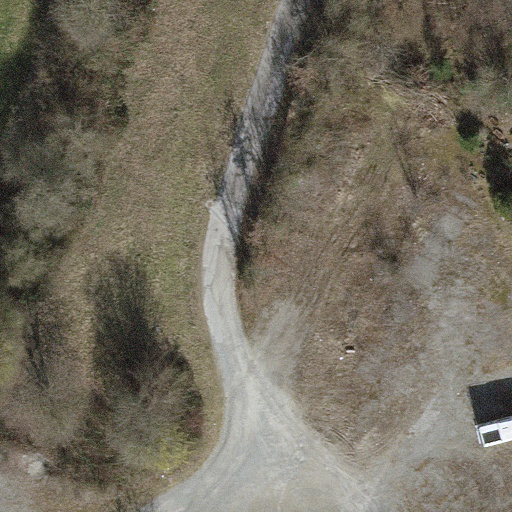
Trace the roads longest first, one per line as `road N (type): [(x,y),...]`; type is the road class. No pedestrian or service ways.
road 1 (track): [(169,511),(207,465),(224,215),(292,0)]
road 2 (unknown): [(210,418),(285,455),(369,511)]
